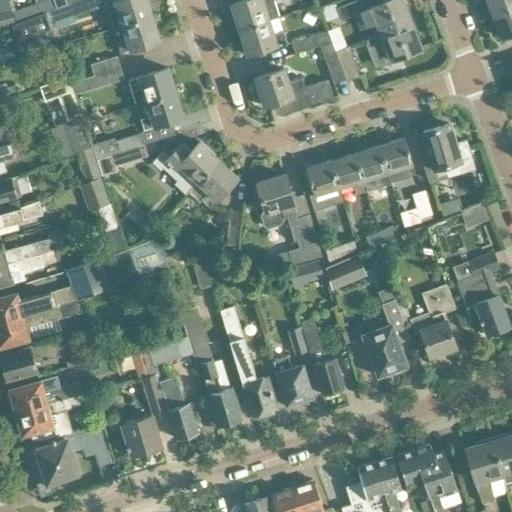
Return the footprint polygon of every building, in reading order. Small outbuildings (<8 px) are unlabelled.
[(0,0),(0,14),(12,11),(8,0),(0,0)] [(56,9),(68,4),(67,0),(42,0),(36,3),(40,15),(45,13),(56,9)] [(56,9),(45,13),(51,29),(75,21),(73,15),(104,5),(111,28),(121,25),(151,16),(146,0),(80,0),(68,4),(56,9)] [(243,0),(231,4),(239,29),(277,16),(273,4),(274,3),(273,0),(243,0)] [(323,6),(319,8),(321,15),(322,18),(324,22),(328,21),(339,16),(340,19),(355,14),(360,27),(376,21),(381,33),(410,22),(401,0),(388,0),(365,9),(361,0),(354,0),(342,5),(337,7),(335,1),(323,6)] [(511,0),(487,0),(492,13),(511,5),(511,0)] [(13,11),(16,23),(40,15),(36,3),(13,11)] [(511,5),(492,13),(501,38),(511,33),(511,5)] [(0,14),(0,26),(15,22),(12,11),(0,14)] [(16,23),(12,25),(24,59),(45,51),(57,46),(51,29),(45,13),(40,15),(16,23)] [(151,16),(121,25),(126,39),(116,42),(119,53),(159,40),(151,16)] [(277,16),(239,29),(247,53),(286,41),(277,16)] [(367,43),(370,51),(375,65),(420,48),(410,22),(381,33),(381,34),(366,39),(368,43),(367,43)] [(327,30),(312,35),(293,41),(296,53),(321,45),(331,41),(327,30)] [(331,41),(321,45),(333,83),(345,79),(335,50),(331,41)] [(349,45),(335,50),(345,79),(346,80),(358,76),(349,45)] [(57,46),(45,51),(55,79),(67,74),(57,46)] [(90,64),(94,76),(120,68),(116,56),(90,64)] [(175,92),(168,67),(128,80),(135,105),(145,101),(156,98),(175,92)] [(86,78),(69,83),(73,93),(89,88),(90,90),(124,79),(120,68),(94,76),(86,78)] [(284,68),(273,71),(254,77),(263,105),(273,102),(276,111),(281,113),(310,104),(310,103),(314,102),(314,103),(333,97),(327,79),(303,86),(300,78),(289,82),(284,68)] [(58,96),(67,121),(69,120),(80,115),(73,93),(69,83),(66,76),(38,86),(44,101),(58,96)] [(0,99),(17,95),(14,84),(5,86),(4,82),(0,82),(0,99)] [(156,98),(145,101),(149,115),(140,118),(143,129),(183,117),(175,92),(156,98)] [(67,121),(61,123),(71,153),(75,152),(83,148),(91,145),(80,115),(69,120),(67,121)] [(0,144),(8,142),(9,142),(6,132),(5,127),(2,117),(0,117),(0,144)] [(428,151),(420,153),(428,181),(436,178),(433,169),(445,165),(447,172),(468,165),(472,157),(466,140),(455,143),(449,123),(422,131),(428,151)] [(140,132),(114,140),(118,152),(144,144),(140,132)] [(404,137),(379,144),(391,181),(412,175),(412,164),(404,137)] [(163,151),(152,162),(160,169),(162,166),(177,179),(174,183),(185,193),(187,191),(187,192),(218,159),(199,141),(189,152),(180,144),(169,156),(163,151)] [(12,156),(8,142),(0,144),(0,172),(6,170),(2,159),(12,156)] [(99,149),(93,151),(95,159),(101,175),(116,170),(114,165),(148,155),(144,144),(118,152),(108,155),(102,157),(99,149)] [(379,144),(355,152),(366,189),(390,182),(390,181),(391,181),(379,144)] [(355,152),(330,160),(339,187),(352,183),(355,195),(367,191),(366,189),(355,152)] [(218,159),(187,192),(198,202),(201,200),(209,207),(237,177),(218,159)] [(339,187),(330,160),(305,167),(313,193),(309,194),(314,209),(343,200),(339,187)] [(261,199),(262,202),(264,210),(261,215),(264,226),(268,228),(281,223),(284,217),(297,213),(307,245),(290,250),(294,264),(321,256),(310,215),(304,196),(292,199),(284,174),(256,182),(261,199)] [(18,176),(0,181),(0,201),(21,196),(16,180),(19,179),(18,176)] [(256,182),(252,184),(252,202),(261,199),(256,182)] [(0,212),(0,226),(42,214),(38,200),(19,207),(0,212)] [(111,203),(97,208),(105,231),(118,227),(111,203)] [(428,204),(416,208),(419,217),(431,214),(428,204)] [(231,210),(227,237),(226,245),(238,246),(243,211),(231,210)] [(147,224),(138,216),(127,228),(136,236),(147,224)] [(391,224),(379,230),(383,243),(397,237),(391,224)] [(106,232),(113,253),(125,249),(118,228),(106,232)] [(48,239),(50,244),(61,241),(58,230),(47,233),(48,239)] [(374,246),(375,247),(383,243),(379,230),(364,237),(369,248),(374,246)] [(0,296),(0,321),(78,299),(78,297),(167,269),(163,249),(159,235),(125,249),(113,253),(66,270),(71,285),(21,299),(24,308),(20,309),(16,292),(0,296)] [(0,243),(0,264),(31,256),(38,254),(40,253),(51,249),(50,244),(48,239),(28,244),(4,250),(2,243),(0,243)] [(343,240),(324,246),(329,261),(347,253),(343,240)] [(365,255),(368,264),(379,260),(376,251),(365,255)] [(458,280),(466,303),(473,322),(479,320),(479,322),(481,321),(486,334),(509,326),(489,271),(499,267),(493,252),(468,261),(473,275),(458,280)] [(31,256),(0,264),(0,285),(25,279),(22,271),(43,266),(40,253),(38,254),(31,256)] [(333,268),(339,282),(364,272),(358,258),(333,268)] [(306,281),(323,277),(319,259),(288,267),(293,287),(307,283),(306,281)] [(410,318),(411,319),(415,332),(420,330),(429,355),(455,346),(442,312),(454,307),(445,283),(422,292),(430,311),(410,318)] [(78,299),(0,321),(0,346),(28,338),(23,320),(27,319),(29,326),(56,319),(82,312),(78,299)] [(389,323),(380,327),(362,334),(377,375),(406,364),(398,341),(409,337),(402,318),(395,299),(382,304),(389,323)] [(179,310),(181,319),(185,331),(192,354),(195,364),(199,363),(212,406),(218,425),(239,419),(229,386),(221,389),(212,358),(196,305),(179,310)] [(233,306),(219,310),(246,396),(252,415),(276,407),(266,377),(263,378),(262,374),(254,377),(252,370),(233,306)] [(300,321),(305,337),(322,393),(343,387),(334,356),(324,359),(312,318),(300,321)] [(299,327),(288,330),(295,354),(306,350),(299,327)] [(185,331),(172,334),(172,333),(145,340),(152,365),(192,354),(185,331)] [(75,334),(21,349),(2,354),(4,362),(1,363),(6,380),(36,371),(33,361),(79,348),(75,334)] [(288,355),(272,361),(280,385),(285,404),(312,396),(302,362),(291,365),(288,355)] [(152,409),(165,406),(154,373),(142,376),(152,409)] [(157,380),(160,390),(170,419),(176,438),(197,432),(188,402),(183,404),(177,384),(174,376),(157,380)] [(98,378),(82,383),(85,392),(100,388),(98,378)] [(9,389),(15,411),(63,398),(62,396),(77,392),(74,382),(59,386),(47,389),(49,396),(45,397),(40,380),(9,389)] [(63,398),(15,411),(22,435),(30,433),(33,443),(55,436),(72,431),(66,409),(81,405),(78,394),(63,399),(63,398)] [(120,423),(125,444),(126,449),(128,448),(130,455),(161,445),(151,413),(120,423)] [(98,425),(66,434),(48,440),(49,444),(27,451),(37,482),(44,479),(45,481),(50,483),(78,474),(78,472),(111,461),(104,442),(98,425)] [(511,433),(493,439),(506,483),(511,481),(511,433)] [(506,483),(493,439),(465,447),(471,467),(482,504),(495,499),(493,495),(508,490),(506,483)] [(429,443),(413,448),(434,511),(442,511),(441,508),(461,501),(443,449),(433,453),(429,443)] [(434,511),(413,448),(395,454),(407,488),(415,485),(424,511),(434,511)] [(391,455),(374,461),(384,492),(389,511),(401,511),(395,492),(402,490),(397,474),(391,455)] [(361,481),(346,485),(352,504),(362,500),(365,511),(389,511),(374,461),(356,466),(361,481)] [(313,480),(292,487),(299,511),(333,511),(332,507),(323,510),(313,480)] [(270,494),(276,511),(299,511),(292,487),(270,494)] [(270,511),(265,496),(244,503),(246,511),(270,511)]
